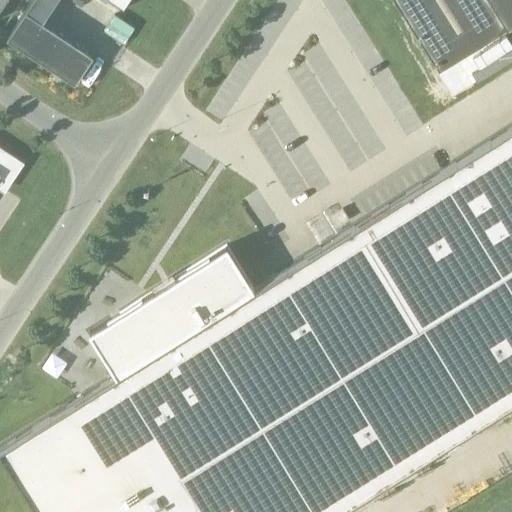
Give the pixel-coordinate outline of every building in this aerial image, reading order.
[(73,82),(92,54),(41,21),(54,0),(29,0),(5,37),(73,82)] [(108,0),(122,9),(127,0),(108,0)] [(511,0),(395,0),(437,68),(505,25),(511,20),(511,0)] [(115,374),(0,445),(0,453),(36,511),(334,511),(511,401),(511,125),(253,288),(226,244),(88,331),(115,374)] [(0,187),(3,189),(21,162),(0,148),(0,187)]
